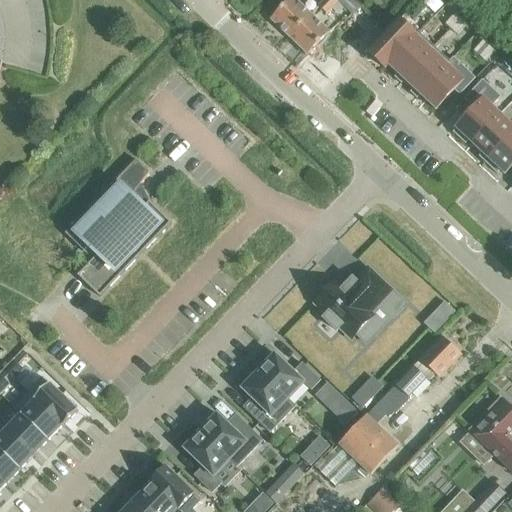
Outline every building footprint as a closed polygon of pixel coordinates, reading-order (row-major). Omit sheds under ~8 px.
[(290,0),(271,21),(290,38),(311,16),(293,0),(290,0)] [(324,0),(318,7),(327,15),(337,3),(334,0),(324,0)] [(351,0),(335,0),(352,16),(360,8),(351,0)] [(418,1),(406,14),(414,21),(426,8),(424,7),(418,1)] [(311,16),(290,38),(308,56),(329,34),(311,16)] [(444,25),(451,31),(458,21),(453,16),(444,25)] [(388,67),(392,71),(420,42),(399,21),(367,55),(384,71),(388,67)] [(458,21),(451,31),(456,36),(465,27),(458,21)] [(404,82),(408,86),(436,56),(420,42),(392,71),(397,76),(394,79),(401,85),(404,82)] [(473,52),(479,57),(487,48),(481,43),(473,52)] [(487,48),(479,57),(485,63),(493,54),(487,48)] [(424,101),(442,81),(452,71),(446,66),(436,56),(408,86),(413,90),(409,94),(416,100),(419,97),(424,101)] [(511,63),(505,56),(496,65),(511,79),(511,77),(511,63)] [(452,71),(442,81),(454,92),(459,97),(475,80),(453,59),(446,66),(452,71)] [(442,81),(424,101),(435,112),(454,92),(442,81)] [(468,142),(472,146),(500,116),(491,108),(500,98),(481,81),(463,101),(474,111),(452,134),(465,145),(468,142)] [(478,158),(484,164),(511,134),(511,127),(500,116),(472,146),(481,155),(478,158)] [(511,134),(484,164),(496,175),(499,172),(504,176),(511,166),(511,134)] [(98,256),(78,277),(100,298),(171,224),(149,203),(141,186),(150,174),(136,161),(65,235),(87,256),(92,250),(98,256)] [(319,300),(315,305),(326,316),(322,320),(337,335),(341,330),(352,340),(367,325),(373,318),(381,310),(391,319),(404,306),(368,271),(356,284),(352,280),(343,290),(336,283),(332,287),(329,285),(316,298),(319,300)] [(445,304),(425,325),(434,334),(454,313),(445,304)] [(376,407),(367,417),(377,427),(386,417),(389,420),(394,414),(396,416),(411,400),(409,399),(427,380),(429,383),(435,376),(438,380),(460,357),(441,339),(376,407)] [(275,356),(258,373),(287,401),(303,384),(311,392),(320,382),(319,381),(318,380),(302,365),(294,374),(275,356)] [(18,366),(9,375),(14,381),(24,371),(18,366)] [(258,373),(242,390),(252,400),(243,409),(252,417),(270,434),(279,424),(295,408),(287,401),(258,373)] [(42,379),(27,395),(28,395),(62,428),(63,429),(78,413),(42,379)] [(4,380),(0,384),(0,395),(9,386),(4,380)] [(358,393),(352,399),(362,409),(368,403),(358,393)] [(28,395),(14,410),(21,417),(21,416),(48,442),(62,428),(28,395)] [(468,432),(511,474),(511,440),(508,437),(511,432),(511,408),(501,398),(468,432)] [(345,403),(333,415),(344,426),(356,413),(345,403)] [(21,417),(7,431),(34,457),(48,442),(21,416),(21,417)] [(237,468),(262,442),(236,417),(228,426),(217,416),(201,433),(237,468)] [(338,446),(361,468),(369,475),(370,477),(399,448),(377,427),(367,417),(338,446)] [(4,434),(0,438),(0,452),(20,472),(34,457),(7,431),(4,434)] [(201,433),(184,450),(203,469),(195,477),(212,494),(220,486),(224,489),(240,471),(237,468),(201,433)] [(320,439),(301,458),(311,468),(330,448),(320,439)] [(0,452),(0,480),(6,486),(20,472),(0,452)] [(293,466),(265,495),(276,505),(304,476),(293,466)] [(165,468),(150,484),(151,485),(178,511),(195,511),(194,511),(201,503),(165,468)] [(369,475),(361,468),(358,472),(365,479),(369,475)] [(473,505),(465,511),(489,511),(506,495),(494,483),(473,505)] [(178,511),(151,485),(137,499),(150,511),(178,511)] [(367,506),(374,511),(393,511),(402,502),(385,487),(367,506)] [(150,511),(137,499),(124,511),(150,511)]
